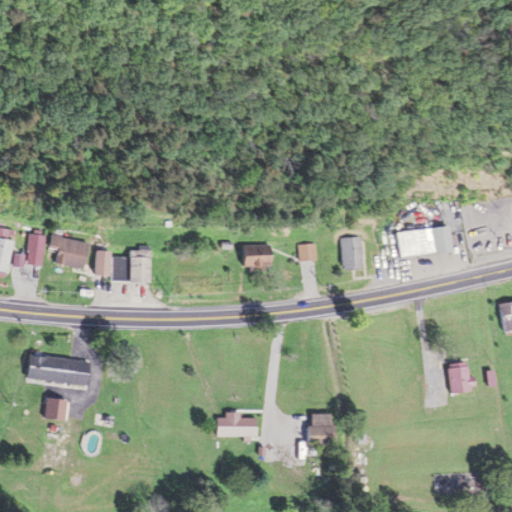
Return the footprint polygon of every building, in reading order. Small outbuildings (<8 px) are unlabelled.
[(400,232),(403,258),(456,252),(453,227),(400,232)] [(62,239),(63,231),(54,230),(51,250),(60,251),(58,265),(87,270),(91,243),(62,239)] [(28,252),(44,254),(45,236),(29,235),(28,252)] [(344,271),(366,268),(362,236),(340,239),(344,271)] [(0,272),(9,274),(15,241),(0,238),(0,272)] [(299,245),(301,262),(317,261),(315,244),(299,245)] [(243,245),(243,270),(277,270),(277,245),(243,245)] [(116,257),(116,283),(154,283),(154,251),(129,251),(129,257),(116,257)] [(98,277),(114,277),(114,252),(98,252),(98,277)] [(511,303),(500,305),(504,336),(511,335),(511,303)] [(31,356),(29,381),(90,386),(92,361),(31,356)] [(477,378),(471,378),(471,363),(450,363),(450,393),(477,393),(477,378)] [(259,437),(259,420),(243,420),(243,412),(224,412),(224,437),(259,437)] [(311,416),(311,447),(338,447),(338,416),(311,416)]
